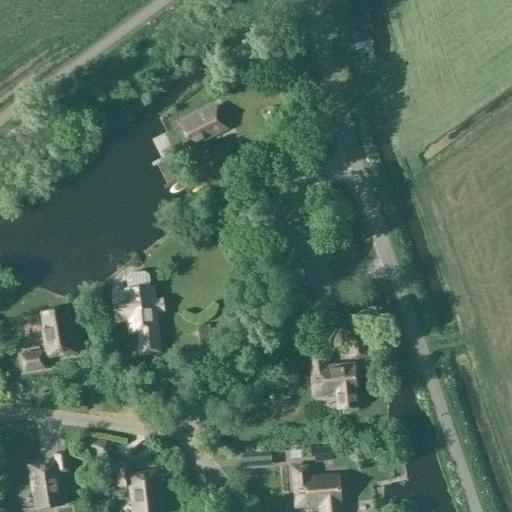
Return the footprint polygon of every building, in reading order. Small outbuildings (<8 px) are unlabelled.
[(193,148),(230,130),(219,108),(182,126),(193,148)] [(286,126),(275,131),(281,145),(292,140),(286,126)] [(274,195),(282,214),(299,208),(287,176),(279,179),(284,191),(274,195)] [(112,295),(114,311),(115,324),(128,322),(130,336),(142,335),(144,355),(162,353),(156,289),(125,293),(112,295)] [(300,295),(303,304),(309,302),(306,293),(300,295)] [(48,352),(23,356),(25,372),(46,369),(44,359),(77,353),(69,310),(43,314),(46,330),(44,331),(48,352)] [(368,358),(366,336),(349,338),(351,359),(368,358)] [(327,357),(311,359),(315,398),(338,396),(339,412),(360,410),(358,392),(359,392),(356,366),(328,369),(327,357)] [(276,453),(277,465),(295,464),(294,452),(276,453)] [(57,462),(30,466),(33,488),(35,488),(38,510),(64,506),(60,474),(70,472),(68,454),(56,456),(57,462)] [(132,468),(119,469),(122,488),(122,494),(132,494),(134,504),(135,504),(135,511),(162,511),(158,473),(133,476),(132,468)] [(298,509),(321,507),(321,511),(341,511),(339,478),(311,480),(310,468),(295,469),(298,509)]
